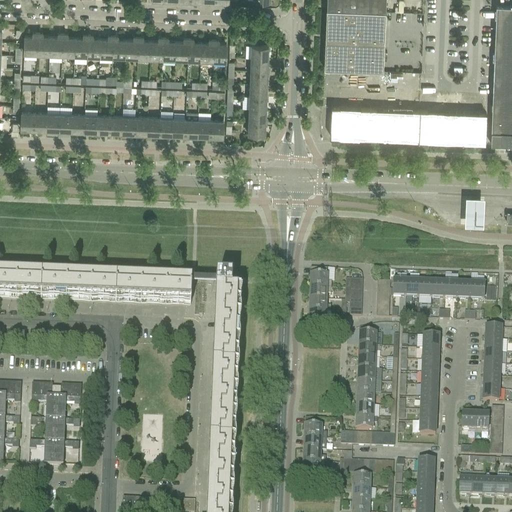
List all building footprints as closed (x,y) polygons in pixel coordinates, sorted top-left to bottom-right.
[(326,9),(326,8),(387,11),(387,10),(387,0),(326,0),(326,8),(326,9)] [(491,143),(511,144),(511,5),(497,5),(493,82),(491,143)] [(326,8),(326,9),(324,68),(384,70),(387,11),(326,8)] [(24,45),(24,53),(33,53),(33,51),(37,51),(38,32),(33,32),(33,35),(25,35),(24,45)] [(38,32),(37,51),(41,51),(41,53),(50,54),(50,36),(43,35),(43,33),(38,32)] [(50,36),(50,54),(58,54),(58,52),(62,52),(63,33),(58,33),(58,36),(50,36)] [(63,33),(62,52),(67,52),(67,54),(75,55),(75,37),(68,36),(68,34),(63,33)] [(75,37),(75,55),(83,55),(83,53),(87,53),(88,34),(83,34),(83,37),(75,37)] [(88,34),(87,53),(92,53),(92,55),(100,56),(101,38),(94,37),(94,35),(88,34)] [(101,38),(100,56),(108,56),(108,54),(113,54),(113,35),(108,35),(108,38),(101,38)] [(113,35),(113,54),(117,54),(117,56),(125,57),(126,39),(119,38),(119,36),(113,35)] [(126,39),(125,57),(134,57),(134,55),(138,55),(139,36),(133,36),(133,39),(126,39)] [(139,36),(138,55),(142,55),(142,57),(150,58),(151,40),(144,39),(144,36),(139,36)] [(151,40),(150,58),(159,58),(159,56),(163,56),(164,37),(158,37),(158,40),(151,40)] [(164,37),(163,56),(167,56),(167,58),(176,59),(176,41),(169,40),(169,37),(164,37)] [(176,41),(176,59),(184,59),(184,57),(188,57),(189,38),(183,38),(183,41),(176,41)] [(189,38),(188,57),(193,57),(192,59),(201,60),(202,42),(194,41),(194,38),(189,38)] [(201,60),(213,60),(214,39),(209,39),(209,42),(202,42),(201,60)] [(214,39),(213,60),(226,61),(227,43),(219,42),(219,39),(214,39)] [(252,45),(251,57),(268,58),(269,45),(261,45),(256,45),(252,45)] [(251,57),(251,70),(268,71),(268,58),(251,57)] [(251,70),(251,83),(267,83),(268,71),(251,70)] [(213,88),(213,89),(225,89),(226,78),(213,78),(213,88)] [(251,83),(250,95),(267,96),(267,83),(251,83)] [(250,95),(250,108),(266,109),(267,96),(250,95)] [(332,105),(331,136),(387,139),(390,139),(404,139),(418,140),(419,141),(420,108),(420,109),(411,108),(403,108),(372,107),(332,105)] [(21,118),(21,128),(34,129),(35,112),(35,106),(22,106),(22,112),(21,118)] [(250,108),(249,120),(266,121),(266,109),(250,108)] [(420,108),(419,141),(420,140),(463,142),(464,143),(464,142),(486,143),(487,112),(465,111),(465,110),(464,110),(464,111),(421,109),(421,108),(420,108)] [(34,129),(47,129),(47,113),(35,112),(34,129)] [(47,129),(59,130),(60,113),(47,113),(47,129)] [(59,130),(72,130),(73,114),(60,113),(59,130)] [(72,130),(84,131),(85,114),(73,114),(72,130)] [(84,131),(97,131),(98,115),(85,114),(84,131)] [(97,131),(110,132),(110,115),(98,115),(97,131)] [(110,132),(122,132),(123,116),(110,115),(110,132)] [(122,132),(135,133),(135,116),(123,116),(122,132)] [(135,133),(147,133),(148,117),(135,116),(135,133)] [(147,133),(160,134),(161,117),(148,117),(147,133)] [(160,134),(173,134),(173,118),(161,117),(160,134)] [(173,134),(185,135),(186,118),(173,118),(173,134)] [(185,135),(198,135),(198,119),(186,118),(185,135)] [(198,135),(210,136),(211,119),(198,119),(198,135)] [(211,119),(210,136),(223,137),(224,120),(211,119)] [(266,121),(249,120),(249,133),(265,134),(266,121)] [(482,197),(463,196),(462,225),(481,226),(482,197)] [(310,277),(309,288),(331,289),(331,283),(326,283),(326,277),(327,277),(327,270),(310,269),(312,269),(312,276),(310,276),(309,277),(310,277)] [(0,296),(78,300),(190,304),(191,282),(79,278),(0,274),(0,296)] [(392,290),(392,298),(405,299),(405,280),(405,276),(396,275),(396,280),(392,280),(392,290)] [(405,280),(405,299),(405,298),(416,299),(418,299),(418,281),(418,276),(409,276),(409,280),(405,280)] [(429,300),(430,300),(431,284),(425,284),(425,281),(418,281),(418,299),(429,299),(429,300)] [(442,300),(443,300),(444,284),(438,284),(438,281),(431,281),(431,284),(430,300),(431,300),(431,299),(442,300)] [(455,300),(456,301),(457,285),(450,285),(451,282),(444,282),(444,284),(443,300),(455,300)] [(467,301),(469,301),(470,285),(463,285),(463,283),(457,282),(457,285),(456,301),(457,300),(467,301)] [(215,283),(214,290),(206,504),(205,511),(230,511),(239,297),(230,296),(230,284),(215,283)] [(470,285),(469,301),(480,301),(480,302),(483,302),(483,286),(476,286),(476,283),(470,283),(470,285)] [(309,288),(309,300),(325,301),(326,295),(330,296),(331,289),(309,288)] [(486,289),(486,302),(494,303),(495,289),(486,289)] [(309,300),(308,312),(325,313),(330,313),(330,307),(325,307),(325,301),(309,300)] [(325,313),(308,312),(308,324),(307,324),(307,325),(325,325),(325,324),(324,324),(325,313)] [(485,329),(485,341),(501,342),(501,329),(485,328),(485,329)] [(359,335),(358,347),(374,347),(375,336),(375,335),(358,334),(358,335),(359,335)] [(422,337),(422,349),(437,350),(438,340),(438,338),(422,337)] [(485,341),(484,354),(500,354),(506,354),(506,342),(501,342),(485,341)] [(358,347),(358,359),(374,359),(374,354),(379,354),(379,347),(374,347),(358,347)] [(422,349),(421,362),(437,362),(437,350),(422,349)] [(484,354),(484,365),(500,366),(500,354),(484,354)] [(358,359),(357,371),(374,371),(374,359),(358,359)] [(421,362),(421,374),(436,375),(437,362),(421,362)] [(484,365),(483,378),(499,379),(500,366),(484,365)] [(357,371),(357,383),(373,383),(374,371),(357,371)] [(421,374),(420,386),(436,387),(436,375),(421,374)] [(483,378),(483,390),(499,391),(499,379),(483,378)] [(357,383),(356,395),(373,395),(373,383),(357,383)] [(420,386),(420,399),(435,399),(436,387),(420,386)] [(51,398),(55,398),(59,398),(60,389),(51,389),(51,398)] [(499,391),(483,390),(482,400),(482,403),(498,404),(499,391)] [(0,394),(0,418),(4,418),(5,401),(14,402),(14,404),(20,404),(20,395),(14,395),(8,395),(2,395),(0,394)] [(356,395),(356,407),(372,407),(373,395),(356,395)] [(45,403),(44,420),(54,420),(55,398),(51,398),(44,397),(37,397),(30,397),(30,405),(36,405),(36,403),(45,403)] [(55,398),(54,420),(64,421),(64,404),(73,404),(73,407),(79,407),(80,399),(73,399),(66,398),(59,398),(55,398)] [(420,399),(419,411),(435,411),(435,399),(420,399)] [(356,407),(355,419),(372,419),(372,407),(356,407)] [(419,411),(419,423),(434,423),(435,411),(419,411)] [(468,434),(474,434),(475,416),(474,416),(464,416),(464,415),(461,415),(461,431),(468,431),(468,434)] [(475,416),(474,434),(475,432),(481,432),(481,435),(487,435),(488,416),(487,416),(487,417),(476,416),(475,416)] [(0,418),(0,440),(3,441),(4,424),(13,424),(13,427),(19,427),(20,419),(4,418),(0,418)] [(44,426),(43,443),(53,443),(54,420),(44,420),(30,419),(29,428),(35,428),(36,425),(44,426)] [(372,419),(355,419),(355,430),(354,430),(354,431),(371,432),(371,431),(371,425),(376,425),(376,419),(372,419)] [(54,420),(53,443),(63,443),(64,426),(72,427),(72,430),(78,430),(79,421),(64,421),(54,420)] [(304,427),(303,439),(325,440),(325,434),(320,434),(320,428),(321,428),(321,427),(320,427),(321,420),(304,420),(304,427),(303,426),(303,427),(304,427)] [(434,423),(419,423),(418,436),(434,437),(435,435),(434,435),(434,423)] [(303,439),(303,451),(319,452),(325,452),(325,440),(303,439)] [(0,440),(0,463),(2,464),(3,447),(12,447),(12,450),(18,450),(19,441),(3,441),(0,440)] [(43,466),(52,466),(53,443),(43,443),(29,442),(28,450),(35,451),(35,448),(43,448),(43,466)] [(53,443),(52,466),(62,467),(63,449),(71,449),(71,452),(77,452),(78,444),(63,443),(53,443)] [(303,451),(302,463),(324,464),(324,458),(319,458),(319,452),(303,451)] [(343,453),(343,461),(351,461),(351,453),(343,453)] [(417,462),(417,475),(433,475),(433,465),(433,462),(417,462)] [(324,464),(302,463),(302,475),(301,475),(318,476),(319,476),(319,475),(318,475),(318,469),(324,469),(324,464)] [(417,475),(416,486),(432,487),(433,475),(417,475)] [(353,478),(352,490),(369,490),(369,479),(370,479),(370,478),(352,477),(352,478),(353,478)] [(459,496),(471,497),(471,481),(459,481),(458,497),(459,497),(459,496)] [(471,497),(483,497),(484,482),(471,481),(471,497)] [(483,497),(496,498),(496,482),(484,482),(483,497)] [(496,498),(508,498),(509,483),(496,482),(496,498)] [(416,486),(416,499),(432,499),(432,487),(416,486)] [(352,490),(352,502),(368,502),(369,490),(352,490)] [(122,510),(138,511),(138,499),(122,498),(122,510)] [(416,499),(415,511),(431,511),(432,499),(416,499)] [(352,505),(351,511),(367,511),(368,502),(352,502),(352,505)]
